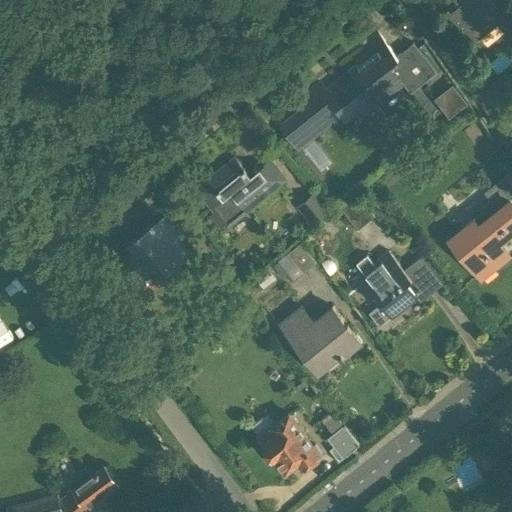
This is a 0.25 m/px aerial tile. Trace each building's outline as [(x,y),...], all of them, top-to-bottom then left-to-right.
[(500,0),(455,0),(459,5),(450,12),(448,10),(447,10),(473,43),(498,23),(491,15),(504,5),(500,0)] [(414,42),(396,56),(378,32),(369,39),(376,49),(336,80),(338,83),(336,84),(338,87),(329,94),(320,82),(311,89),(316,96),(282,124),(275,115),(272,118),(292,143),(335,108),(345,120),(355,112),(360,119),(404,84),(411,92),(431,76),(422,65),(428,60),(414,42)] [(437,101),(449,117),(468,102),(455,86),(437,101)] [(321,169),(331,162),(317,141),(307,147),(321,169)] [(236,157),(197,188),(227,225),(286,178),(270,159),(251,175),(236,157)] [(482,207),(489,216),(479,224),(474,218),(450,239),(481,277),(509,254),(499,241),(511,230),(511,199),(511,197),(511,178),(508,173),(484,192),(491,200),(482,207)] [(315,224),(330,212),(314,192),(300,204),(315,224)] [(340,207),(358,229),(375,215),(358,194),(340,207)] [(130,250),(119,259),(138,283),(160,265),(168,274),(191,255),(180,240),(188,233),(182,226),(167,238),(155,222),(126,245),(130,250)] [(301,242),(288,253),(287,252),(278,260),(294,280),(317,262),(301,242)] [(417,276),(409,266),(405,269),(389,251),(374,262),(368,254),(357,263),(364,271),(354,280),(369,299),(374,295),(380,303),(369,312),(380,326),(417,295),(407,283),(417,276)] [(229,275),(237,286),(245,280),(224,254),(214,263),(226,277),(229,275)] [(323,260),(321,262),(330,274),(333,272),(335,269),(335,265),(334,262),(331,259),(327,258),(323,260)] [(264,288),(276,279),(268,268),(256,278),(264,288)] [(303,307),(282,325),(310,361),(317,355),(325,365),(340,354),(342,356),(361,340),(333,305),(314,320),(303,307)] [(0,342),(10,338),(1,318),(0,318),(0,342)] [(333,433),(344,425),(333,412),(322,420),(333,433)] [(289,413),(259,436),(286,471),(298,462),(302,467),(320,453),(289,413)] [(344,425),(333,433),(328,437),(335,446),(331,449),(339,459),(343,456),(347,454),(359,444),(344,424),(344,425)] [(73,511),(89,511),(92,510),(88,505),(118,483),(104,464),(74,487),(75,488),(62,497),(73,511)] [(61,511),(57,495),(54,496),(10,507),(10,511),(61,511)]
